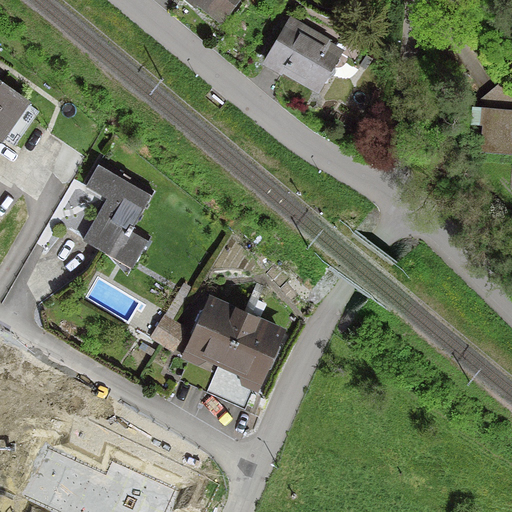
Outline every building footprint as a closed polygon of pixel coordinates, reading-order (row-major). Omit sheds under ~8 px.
[(196,0),(195,2),(219,21),(235,0),(196,0)] [(283,68),(317,89),(338,54),(324,47),(325,45),(287,22),(264,61),(265,62),(268,57),(284,66),(283,68)] [(0,86),(0,133),(22,102),(0,86)] [(98,162),(84,186),(107,196),(81,240),(100,250),(104,242),(135,260),(148,238),(130,228),(151,192),(98,162)] [(189,347),(223,363),(244,317),(209,302),(189,347)] [(223,363),(257,378),(278,333),(244,317),(223,363)] [(170,349),(182,329),(164,318),(151,337),(170,349)] [(107,479),(49,454),(32,493),(68,509),(66,511),(170,511),(179,493),(114,465),(107,479)]
